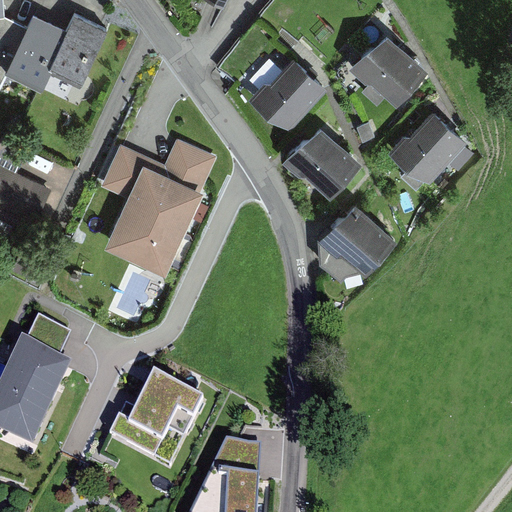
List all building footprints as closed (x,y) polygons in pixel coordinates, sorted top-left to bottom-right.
[(228,0),(204,0),(204,1),(223,9),(228,0)] [(304,0),(274,0),(220,68),(238,83),(304,0)] [(75,16),(67,33),(48,73),(82,89),(109,32),(75,16)] [(0,89),(7,76),(30,28),(6,17),(0,17),(0,89)] [(67,33),(34,18),(30,28),(7,76),(40,91),(48,73),(67,33)] [(430,73),(388,36),(351,70),(366,85),(373,85),(397,108),(430,73)] [(327,90),(294,59),(271,83),(264,84),(249,100),(268,120),(292,131),(327,90)] [(468,143),(434,113),(412,137),(405,137),(389,153),(407,172),(430,184),(449,163),(465,146),(468,143)] [(364,166),(323,129),(302,145),(283,162),(300,178),(307,177),(332,200),(364,166)] [(166,164),(122,144),(102,186),(129,198),(105,249),(166,277),(205,193),(201,191),(217,157),(178,138),(166,164)] [(475,154),(465,146),(449,163),(459,171),(475,154)] [(52,189),(0,164),(0,217),(31,233),(52,189)] [(399,244),(358,206),(344,219),(340,219),(329,229),(328,227),(318,237),(321,265),(341,284),(347,277),(363,274),(367,278),(399,244)] [(21,252),(13,271),(44,284),(52,266),(21,252)] [(28,347),(21,344),(0,391),(0,438),(34,454),(73,368),(60,362),(71,336),(39,322),(28,347)] [(203,399),(155,375),(131,424),(121,419),(112,437),(170,465),(203,399)] [(258,511),(262,448),(227,449),(194,511),(258,511)]
